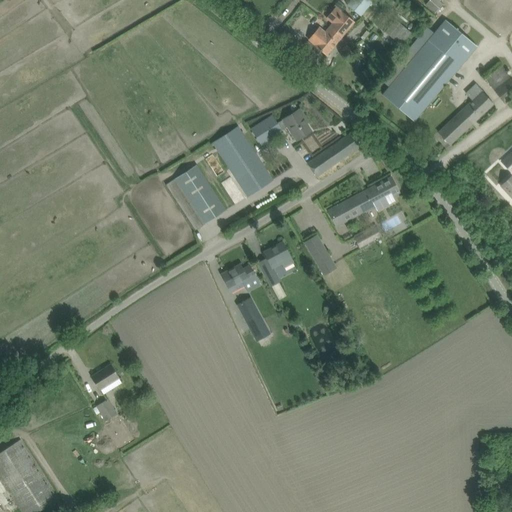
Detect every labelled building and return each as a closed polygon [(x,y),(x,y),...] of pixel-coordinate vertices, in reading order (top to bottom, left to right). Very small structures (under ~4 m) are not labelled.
[(372,3),(371,2),(368,0),(352,0),(349,5),(362,16),(372,3)] [(333,23),(330,27),(339,34),(343,36),(355,22),(343,11),(346,7),(339,1),(334,6),(336,8),(327,18),(333,23)] [(325,4),(319,12),(326,17),(332,9),(325,4)] [(414,120),(477,46),(446,20),(383,94),(414,120)] [(401,45),(411,33),(396,20),(385,32),(401,45)] [(326,56),(343,36),(339,34),(330,27),(325,33),(320,28),(309,40),(315,45),(315,46),(326,56)] [(511,81),(504,71),(488,83),(504,103),(511,97),(511,81)] [(445,125),(438,132),(450,145),(494,104),(483,93),(484,92),(477,85),(467,94),(472,100),(445,125)] [(300,109),(291,114),(283,119),(277,123),(272,115),(251,129),(261,145),(282,131),(282,130),(288,127),(297,141),(311,131),(302,118),(304,116),(300,109)] [(213,143),(242,188),(248,196),(273,180),(238,126),(213,143)] [(317,177),(365,143),(355,130),(307,163),(317,177)] [(511,152),(502,162),(511,172),(511,171),(511,152)] [(197,164),(166,184),(196,230),(226,210),(197,164)] [(511,176),(501,186),(511,197),(511,176),(511,177),(511,176)] [(391,177),(328,211),(336,225),(374,205),(377,211),(395,202),(392,196),(399,192),(391,177)] [(375,224),(354,236),(362,250),(383,238),(375,224)] [(316,234),(304,241),(325,275),(337,268),(316,234)] [(283,243),(264,253),(272,267),(278,264),(276,261),(280,259),(281,262),(285,268),(294,263),(288,252),(283,243)] [(257,278),(255,274),(250,265),(243,269),(241,265),(222,275),(231,291),(257,278)] [(274,268),(264,274),(270,286),(281,280),(274,268)] [(269,335),(260,316),(251,298),(239,304),(257,341),(269,335)] [(92,376),(96,383),(100,389),(119,377),(111,364),(92,376)] [(108,398),(97,405),(106,420),(117,414),(108,398)] [(0,476),(22,511),(55,511),(58,510),(53,502),(57,499),(20,440),(0,452),(0,476)]
